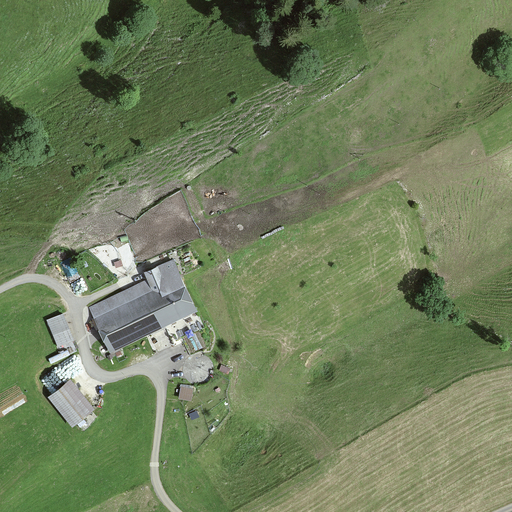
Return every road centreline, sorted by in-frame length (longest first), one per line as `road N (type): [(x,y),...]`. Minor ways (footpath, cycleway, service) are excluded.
road 1 (unclassified): [(0,290),(32,277),(57,285),(73,304),(94,371),(157,372),(155,477),(177,511)]
road 2 (track): [(73,304),(122,282),(92,231),(0,223)]
